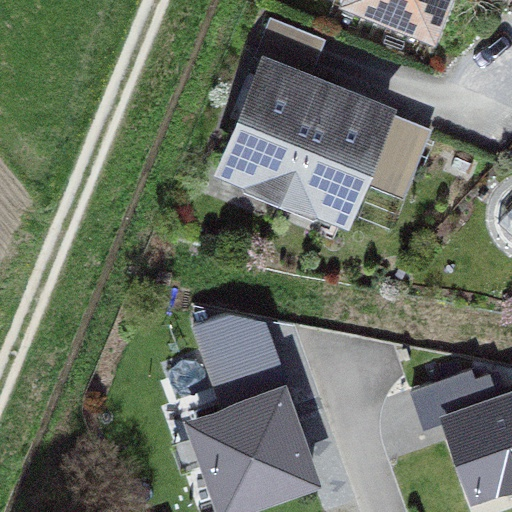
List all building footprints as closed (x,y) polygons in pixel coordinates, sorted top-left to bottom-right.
[(455,0),(340,0),(338,7),(437,47),(455,0)] [(284,189),(327,83),(266,58),(223,164),(284,189)] [(327,83),(284,189),(344,213),(386,107),(327,83)] [(258,304),(189,329),(220,411),(288,386),(258,304)] [(220,411),(187,420),(216,511),(252,511),(324,489),(288,386),(220,411)] [(511,393),(438,420),(470,511),(479,511),(511,500),(511,393)]
